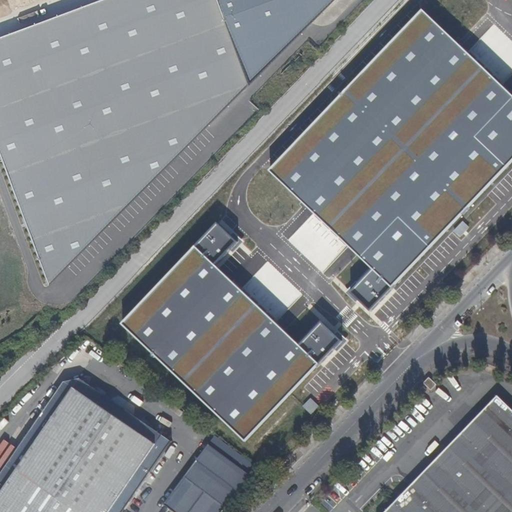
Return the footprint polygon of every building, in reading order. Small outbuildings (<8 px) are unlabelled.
[(0,150),(48,285),(335,0),(98,0),(0,36),(0,150)] [(511,96),(424,13),(271,172),(373,269),(349,294),(370,314),(511,167),(511,96)] [(240,243),(219,223),(124,323),(248,441),(319,366),(344,340),(323,321),(300,345),(218,266),(240,243)] [(0,471),(0,494),(75,386),(64,379),(0,471)] [(80,379),(75,386),(157,444),(163,436),(80,379)] [(0,511),(109,511),(157,444),(75,386),(0,494),(0,511)] [(511,511),(511,413),(496,399),(386,511),(511,511)] [(215,435),(164,503),(176,511),(220,511),(238,489),(244,494),(261,470),(215,435)] [(121,511),(165,449),(157,444),(109,511),(121,511)]
